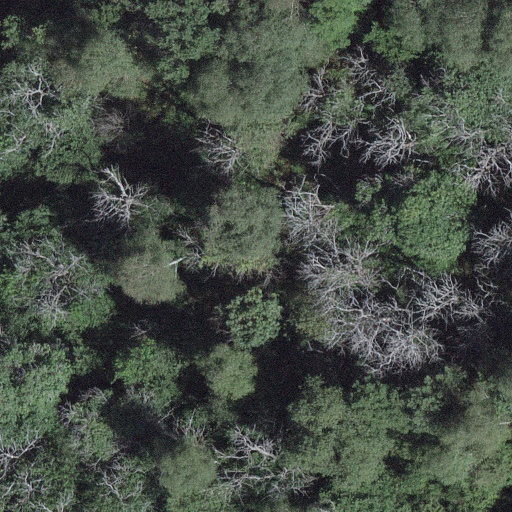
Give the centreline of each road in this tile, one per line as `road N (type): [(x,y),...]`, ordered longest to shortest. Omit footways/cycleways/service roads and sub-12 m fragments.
road 1 (motorway): [(295,511),(486,0)]
road 2 (motorway): [(183,0),(10,511)]
